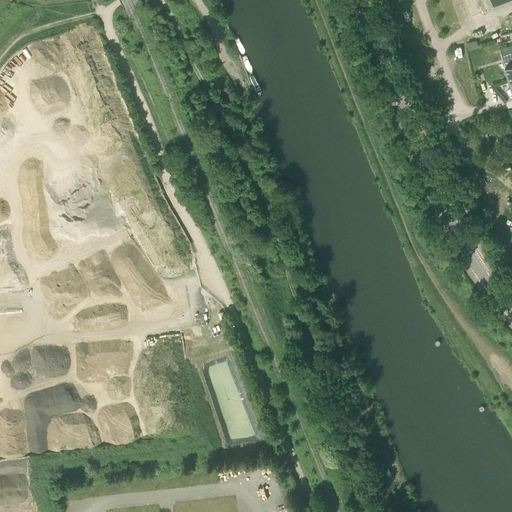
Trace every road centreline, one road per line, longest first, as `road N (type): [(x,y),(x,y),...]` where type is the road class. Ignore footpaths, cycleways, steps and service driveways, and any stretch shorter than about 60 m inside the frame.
road 1 (track): [(411,511),(350,355),(313,326),(219,96),(190,62),(160,0)]
road 2 (tertiary): [(511,311),(446,213),(361,0)]
road 3 (unclassified): [(314,511),(195,231)]
road 4 (track): [(195,231),(100,11)]
